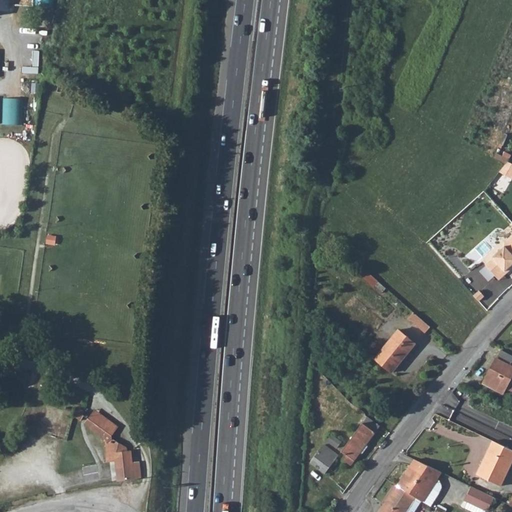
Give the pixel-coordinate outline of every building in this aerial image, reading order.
[(25,98),(5,97),(4,124),(24,124),(25,98)] [(511,164),(507,161),(506,165),(500,172),(511,179),(511,164)] [(486,265),(496,277),(504,271),(507,273),(511,268),(511,236),(505,243),(505,247),(492,258),(493,259),(486,265)] [(360,278),(362,277),(373,286),(378,281),(364,269),(358,276),(360,278)] [(496,277),(499,281),(507,273),(504,271),(496,277)] [(425,333),(430,327),(414,312),(408,318),(425,333)] [(392,373),(415,344),(398,330),(391,339),(374,359),(392,373)] [(489,381),(487,386),(503,394),(506,389),(510,381),(511,377),(511,356),(502,351),(496,361),(486,380),(489,381)] [(71,423),(81,429),(85,423),(81,420),(85,416),(75,408),(71,423)] [(90,417),(114,433),(118,428),(95,410),(90,417)] [(81,420),(85,423),(96,433),(106,443),(107,454),(115,454),(116,460),(132,458),(131,450),(127,451),(126,447),(112,438),(112,436),(89,418),(85,416),(81,420)] [(89,418),(112,436),(114,433),(90,417),(89,418)] [(346,456),(344,460),(351,465),(360,453),(358,451),(364,443),(366,445),(380,426),(368,417),(363,423),(341,453),(346,456)] [(500,486),(511,461),(511,450),(493,441),(477,475),(500,486)] [(366,445),(364,443),(358,451),(360,453),(366,445)] [(325,474),(338,456),(324,445),(311,464),(325,474)] [(420,502),(441,474),(411,457),(408,463),(405,461),(399,471),(404,474),(397,486),(420,502)] [(116,460),(118,480),(134,478),(133,463),(132,458),(116,460)] [(140,462),(133,463),(134,478),(142,477),(140,462)] [(379,511),(413,511),(420,502),(397,486),(379,511)] [(487,511),(494,498),(469,487),(463,501),(486,511),(487,511)]
